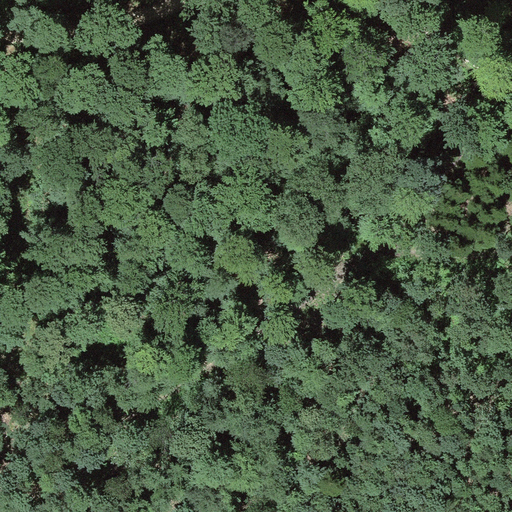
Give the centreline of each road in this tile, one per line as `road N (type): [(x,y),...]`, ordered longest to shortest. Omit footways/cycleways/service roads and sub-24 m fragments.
road 1 (track): [(511,253),(381,246),(123,411),(43,489),(0,507)]
road 2 (track): [(511,91),(381,246)]
road 3 (track): [(190,0),(41,32),(0,29)]
road 4 (track): [(511,87),(365,0)]
